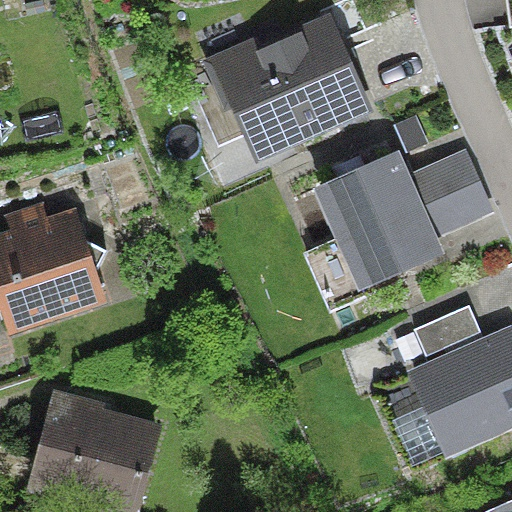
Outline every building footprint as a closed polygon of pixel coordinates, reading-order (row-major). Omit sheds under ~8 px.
[(337,8),(200,59),(243,172),(379,122),(337,8)] [(391,152),(306,190),(351,288),(499,221),(468,152),(404,181),(391,152)] [(78,216),(0,246),(0,326),(3,334),(108,293),(78,216)] [(511,354),(504,334),(410,372),(441,447),(511,418),(511,354)] [(143,511),(165,440),(52,407),(27,493),(91,511),(143,511)]
